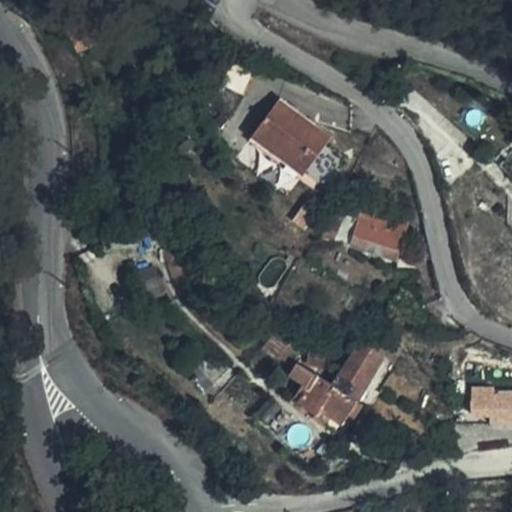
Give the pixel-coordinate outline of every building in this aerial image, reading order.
[(107,23),(92,8),(84,15),(77,8),(63,22),(81,40),(90,31),(94,35),(107,23)] [(142,54),(135,38),(112,44),(117,62),(142,54)] [(328,137),(276,98),(246,137),(297,176),(328,137)] [(322,147),(310,172),(331,182),(343,157),(322,147)] [(334,241),(349,206),(351,204),(335,199),(320,237),(334,241)] [(401,222),(349,206),(334,241),(351,245),(357,227),(370,231),(372,225),(381,228),(383,222),(399,227),(401,222)] [(403,229),(399,227),(383,222),(381,228),(372,225),(370,231),(357,227),(351,245),(393,258),(403,229)] [(249,345),(259,332),(241,317),(230,330),(249,345)] [(347,362),(339,373),(331,383),(333,385),(354,399),(382,358),(387,351),(363,336),(347,362)] [(387,351),(382,358),(392,364),(399,355),(389,348),(387,351)] [(203,370),(217,357),(212,352),(198,364),(203,370)] [(324,356),(310,353),(306,363),(314,367),(320,369),(324,356)] [(227,367),(217,357),(203,370),(212,380),(227,367)] [(347,362),(343,360),(337,359),(331,367),(339,373),(347,362)] [(339,373),(331,367),(323,379),(331,383),(339,373)] [(331,383),(323,379),(316,374),(297,401),(314,412),(317,408),(333,385),(331,383)] [(317,408),(339,422),(346,412),(354,418),(363,405),(354,399),(333,385),(317,408)] [(511,421),(511,402),(497,402),(467,402),(466,411),(489,411),(488,422),(511,421)] [(277,414),(267,405),(257,418),(267,428),(277,414)] [(317,408),(314,412),(335,427),(339,422),(317,408)] [(267,428),(257,418),(251,424),(261,434),(267,428)] [(164,500),(159,486),(144,491),(149,506),(164,500)]
